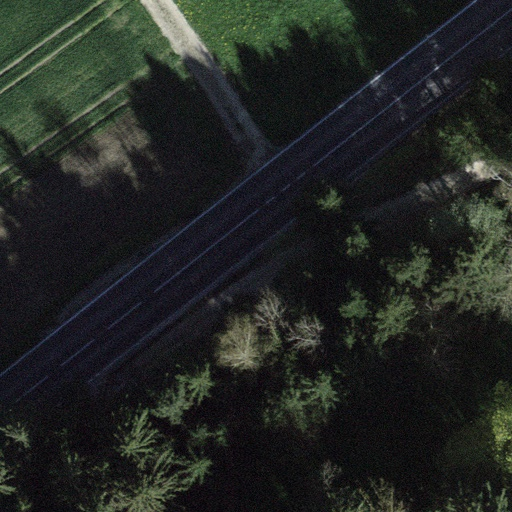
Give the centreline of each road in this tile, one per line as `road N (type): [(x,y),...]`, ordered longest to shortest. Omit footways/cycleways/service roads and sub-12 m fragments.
road 1 (secondary): [(0,413),(511,8)]
road 2 (track): [(154,0),(290,183)]
